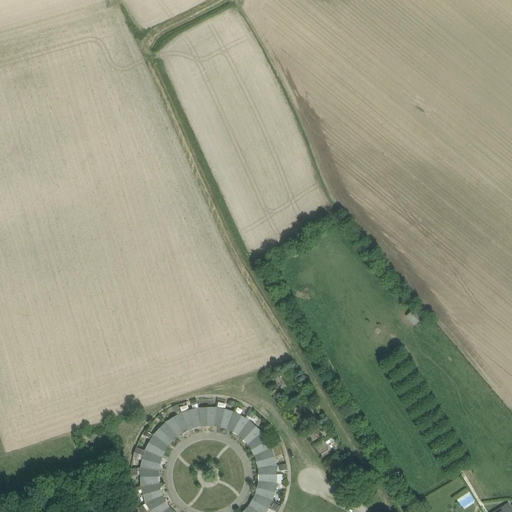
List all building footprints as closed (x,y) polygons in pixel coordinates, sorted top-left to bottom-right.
[(202,427),(202,425),(199,409),(199,407),(198,407),(198,409),(195,409),(190,411),(182,413),(189,428),(191,428),(192,429),(195,428),(201,426),(201,427),(202,427)] [(208,408),(199,409),(202,425),(204,425),(204,426),(208,426),(214,426),(214,427),(215,427),(215,425),(217,408),(217,407),(216,408),(213,408),(208,408)] [(228,428),(234,413),(235,412),(234,411),(234,412),(230,412),(230,411),(225,410),(217,408),(215,425),(218,425),(218,427),(221,428),(227,429),(227,430),(228,428)] [(247,415),(252,418),(255,412),(249,409),(246,415),(247,415)] [(190,431),(189,428),(182,413),(178,415),(174,418),(167,423),(177,435),(179,434),(180,435),(183,434),(183,433),(189,430),(189,431),(190,431)] [(238,436),(239,437),(240,434),(250,421),(246,419),(242,417),(234,413),(228,428),(231,429),(230,431),(233,433),(233,432),(239,435),(238,436)] [(263,433),(262,433),(260,431),(256,427),(250,421),(240,434),(242,436),(241,438),(244,440),(248,444),(248,445),(248,446),(250,444),(263,434),(263,433)] [(177,435),(167,423),(166,422),(165,422),(166,423),(164,425),(160,429),(154,435),(167,445),(169,443),(171,444),(173,442),(173,441),(177,437),(178,438),(178,437),(177,435)] [(299,426),(303,432),(309,428),(305,422),(299,426)] [(265,431),(269,426),(266,423),(261,427),(265,431)] [(144,435),(151,439),(153,435),(146,431),(144,435)] [(263,434),(250,444),(251,446),(250,447),(252,450),(255,456),(254,456),(254,457),(257,456),(272,449),(270,445),(267,441),(263,434)] [(169,447),(167,445),(154,435),(151,440),(149,443),(150,443),(146,451),(161,457),(162,454),(164,455),(165,452),(168,446),(169,447)] [(273,448),(281,444),(277,438),(270,442),(273,448)] [(278,465),(277,466),(276,462),(275,457),(274,457),(272,449),(257,456),(258,458),(256,459),(257,462),(259,468),(258,469),(261,469),(277,466),(278,466),(278,465)] [(163,458),(161,457),(146,451),(145,451),(144,451),(145,452),(144,455),(143,460),(141,468),(157,470),(158,467),(160,468),(161,464),(162,458),(163,458)] [(277,466),(261,469),(261,472),(259,472),(259,475),(259,481),(258,481),(258,482),(261,482),(277,484),(278,484),(283,484),(283,474),(277,475),(277,466)] [(160,471),(160,470),(157,470),(141,468),(141,476),(141,478),(141,486),(158,484),(158,481),(159,481),(159,477),(159,471),(160,471)] [(277,484),(261,482),(260,485),(258,485),(257,488),(258,488),(256,494),(255,494),(257,495),(273,501),(274,502),(274,501),(273,501),(274,498),(275,493),(275,492),(277,484)] [(146,503),(161,497),(160,494),(162,493),(161,490),(159,484),(160,484),(160,483),(158,484),(141,486),(143,492),(144,495),(146,503)] [(273,501),(257,495),(256,498),(254,497),(253,500),(250,506),(249,505),(249,506),(251,507),(257,511),(267,511),(269,509),(268,509),(273,501)] [(164,496),(161,497),(146,503),(150,510),(151,511),(163,511),(168,508),(167,506),(168,505),(166,502),(163,497),(164,496)] [(274,503),(271,508),(277,511),(280,506),(274,503)] [(511,511),(511,508),(508,503),(500,507),(492,511),(511,511)]
